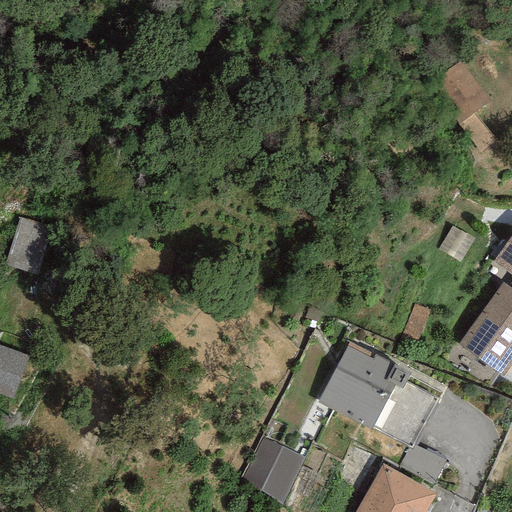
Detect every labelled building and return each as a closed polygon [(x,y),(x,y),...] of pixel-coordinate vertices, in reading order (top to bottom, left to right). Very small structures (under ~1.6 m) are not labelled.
[(495,140),(474,111),(489,100),(461,61),(434,80),(483,149),(495,140)] [(52,228),(18,218),(4,266),(38,276),(52,228)] [(511,309),(475,361),(511,388),(511,309)] [(346,346),(315,404),(371,433),(372,430),(406,447),(412,450),(414,445),(438,401),(407,384),(411,376),(373,356),(371,360),(346,346)] [(29,357),(0,347),(0,395),(13,401),(29,357)] [(305,459),(261,436),(240,479),(282,507),(305,459)] [(406,447),(396,466),(432,485),(445,460),(414,445),(412,450),(406,447)] [(427,511),(436,497),(381,466),(354,511),(427,511)]
